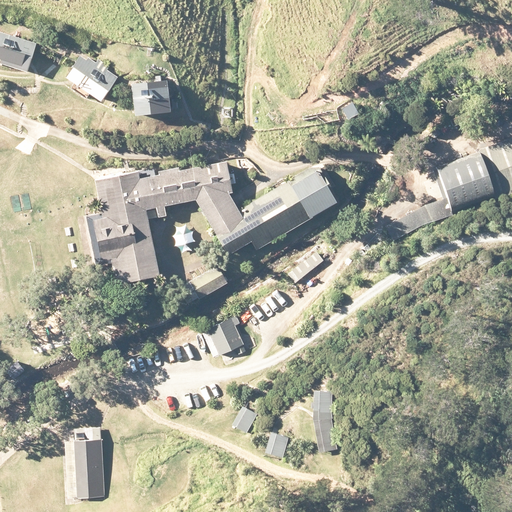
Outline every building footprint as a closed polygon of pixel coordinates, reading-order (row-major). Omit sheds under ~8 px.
[(37,41),(0,29),(0,63),(28,72),(37,41)] [(66,78),(99,102),(115,79),(82,56),(66,78)] [(133,82),(133,116),(174,115),(173,81),(133,82)] [(352,102),(341,109),(348,120),(359,113),(352,102)] [(447,212),(511,191),(511,139),(432,164),(447,212)] [(207,226),(225,257),(254,240),(335,194),(317,163),(236,210),(226,192),(230,192),(224,160),(137,176),(136,170),(92,178),(99,214),(86,217),(95,261),(108,258),(113,283),(156,274),(143,208),(191,199),(207,226)] [(189,281),(199,298),(228,280),(218,263),(189,281)] [(208,326),(222,355),(243,344),(234,326),(244,321),(239,310),(208,326)] [(4,371),(12,381),(23,371),(16,362),(4,371)] [(340,447),(335,391),(313,393),(318,449),(340,447)] [(235,427),(248,432),(258,410),(245,404),(235,427)] [(81,497),(107,495),(102,429),(75,431),(81,497)] [(266,453),(284,457),(289,436),(271,431),(266,453)]
